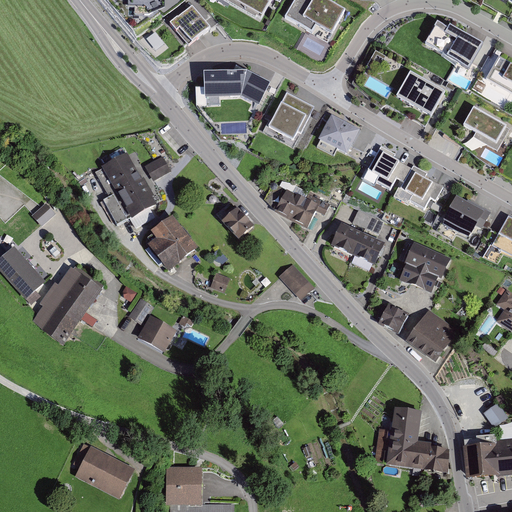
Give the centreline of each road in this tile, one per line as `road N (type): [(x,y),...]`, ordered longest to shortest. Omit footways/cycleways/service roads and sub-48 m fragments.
road 1 (tertiary): [(386,347),(156,92)]
road 2 (residential): [(327,90),(365,30),(404,4),(453,6),(511,38)]
road 3 (residential): [(327,90),(511,201)]
road 4 (residential): [(156,92),(202,58),(233,49),(260,52),(327,90)]
road 5 (tertiary): [(466,504),(443,409),(386,347)]
road 6 (residential): [(386,347),(379,352),(306,309),(252,307)]
